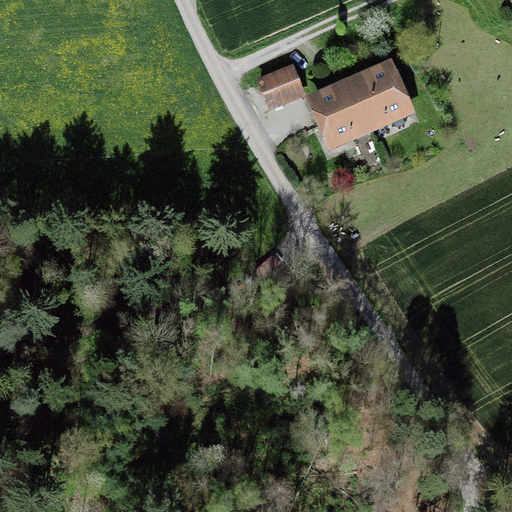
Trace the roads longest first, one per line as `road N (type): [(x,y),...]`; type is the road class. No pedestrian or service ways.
road 1 (track): [(304,220),(209,318),(0,364)]
road 2 (track): [(424,394),(304,220)]
road 3 (track): [(304,220),(221,80)]
